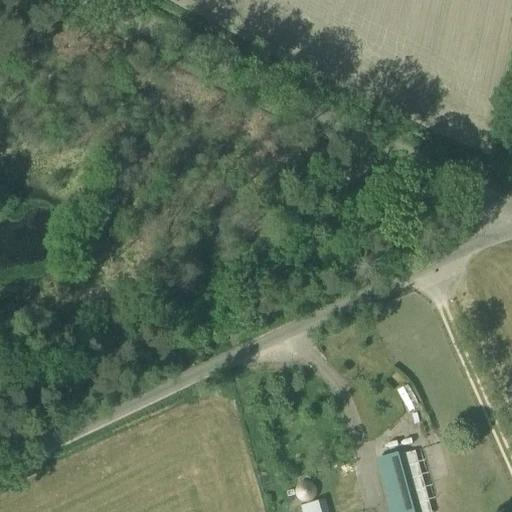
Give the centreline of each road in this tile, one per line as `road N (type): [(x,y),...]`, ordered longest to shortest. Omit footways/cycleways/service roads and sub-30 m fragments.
road 1 (unclassified): [(0,467),(474,245),(511,209)]
road 2 (unclassified): [(511,208),(87,0)]
